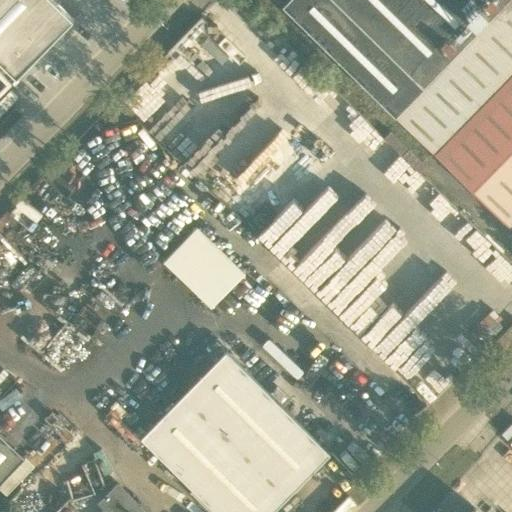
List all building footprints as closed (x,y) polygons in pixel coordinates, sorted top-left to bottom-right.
[(0,0),(47,47),(93,0),(0,0)] [(511,0),(280,0),(397,114),(511,228),(511,0)] [(217,511),(271,511),(328,455),(329,453),(227,352),(142,437),(217,511)] [(511,422),(501,433),(511,444),(511,443),(511,422)] [(0,480),(24,456),(0,432),(0,480)] [(147,511),(118,482),(98,503),(107,511),(147,511)]
